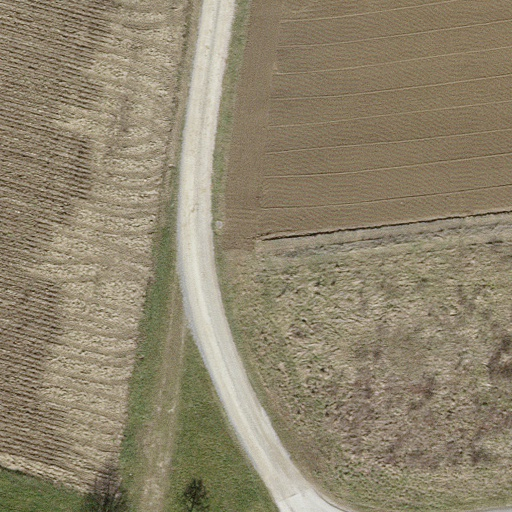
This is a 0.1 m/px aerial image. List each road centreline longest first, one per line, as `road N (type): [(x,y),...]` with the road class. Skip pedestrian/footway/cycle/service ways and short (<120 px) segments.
road 1 (track): [(318,511),(280,443),(204,259),(238,0)]
road 2 (track): [(204,259),(168,511)]
